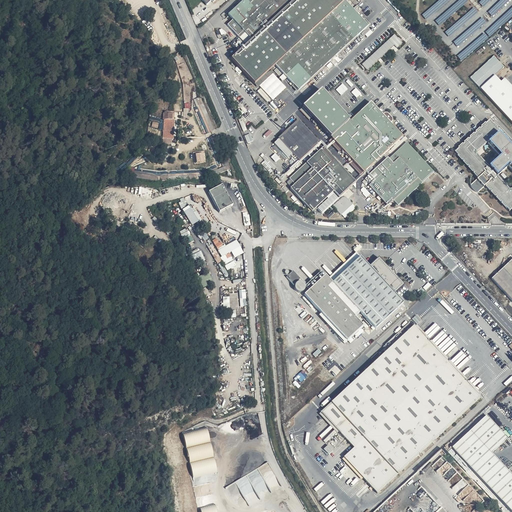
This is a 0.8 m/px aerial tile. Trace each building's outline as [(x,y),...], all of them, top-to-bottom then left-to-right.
[(237,51),(292,0),(241,0),(227,14),(232,20),(227,24),(239,38),(230,44),(237,51)] [(259,85),(347,1),(347,0),(292,0),(237,51),(230,57),(253,82),(258,86),(259,85)] [(438,0),(422,15),(427,20),(449,0),(438,0)] [(467,0),(459,0),(435,21),(439,26),(468,1),(467,0)] [(499,0),(488,11),(492,16),(509,0),(499,0)] [(363,20),(347,1),(259,85),(261,88),(257,91),(267,102),(270,99),(273,101),(286,88),(278,79),(279,78),(282,82),(285,79),(296,91),(369,24),(365,18),(363,20)] [(511,6),(486,31),(490,36),(511,15),(511,6)] [(474,7),(444,32),(449,37),(478,12),(474,7)] [(482,17),(453,42),(458,47),(487,22),(482,17)] [(484,33),(457,57),(461,62),(488,38),(484,33)] [(395,34),(362,64),(367,70),(390,49),(395,52),(398,50),(397,48),(402,43),(395,34)] [(499,61),(494,56),(470,78),(511,123),(511,85),(504,78),(501,81),(495,75),(504,67),(499,61)] [(383,114),(370,101),(350,120),(349,119),(347,117),(326,94),(320,88),(301,105),(330,137),(362,171),(402,136),(390,123),(392,122),(392,118),(387,113),(384,113),(383,114)] [(348,105),(360,95),(355,90),(343,100),(348,105)] [(194,99),(199,112),(206,110),(203,103),(200,96),(194,99)] [(163,113),(164,111),(163,110),(162,137),(174,138),(175,114),(163,113)] [(207,113),(206,110),(199,112),(207,133),(214,130),(207,113)] [(319,142),(298,119),(278,137),(273,143),(287,158),(292,153),(299,160),(319,142)] [(499,130),(490,119),(481,126),(454,151),(478,177),(470,185),(472,189),(478,193),(485,186),(509,211),(511,208),(511,146),(498,131),(499,130)] [(270,130),(263,135),(266,138),(272,133),(270,130)] [(219,142),(216,144),(224,167),(227,165),(219,142)] [(434,171),(406,142),(389,158),(387,157),(369,174),(374,180),(369,185),(387,206),(393,201),(398,205),(434,171)] [(322,213),(325,209),(353,183),(356,181),(324,147),(321,150),(321,149),(289,178),(294,184),(290,188),(312,212),(316,207),(322,213)] [(204,151),(196,152),(197,162),(205,161),(204,151)] [(226,171),(224,167),(198,175),(169,175),(168,179),(203,178),(226,171)] [(50,187),(49,180),(41,181),(43,189),(50,187)] [(221,184),(208,191),(219,212),(232,205),(221,184)] [(153,191),(145,189),(143,195),(152,197),(153,191)] [(344,218),(355,209),(356,208),(346,197),(343,197),(332,207),(344,218)] [(188,205),(181,209),(191,225),(198,221),(188,205)] [(217,237),(213,239),(222,256),(229,252),(231,252),(235,259),(244,253),(238,243),(236,239),(226,245),(225,244),(223,246),(221,242),(220,242),(217,237)] [(201,251),(192,255),(196,263),(205,259),(201,251)] [(222,256),(220,257),(227,270),(236,266),(229,252),(222,256)] [(386,262),(378,255),(368,264),(359,255),(331,282),(324,274),(303,294),(346,340),(362,324),(354,315),(358,311),(374,328),(402,302),(394,293),(404,283),(394,271),(386,262)] [(511,259),(491,279),(511,301),(511,259)] [(481,397),(410,322),(385,343),(389,347),(321,412),(354,448),(344,457),(378,493),(481,397)] [(508,437),(488,415),(451,447),(511,511),(511,475),(491,453),(508,437)] [(209,474),(217,472),(208,426),(184,431),(195,485),(211,482),(209,474)] [(269,463),(224,486),(237,511),(238,511),(274,493),(271,487),(278,484),(277,482),(279,481),(269,463)] [(444,511),(442,508),(428,494),(408,511),(444,511)]
